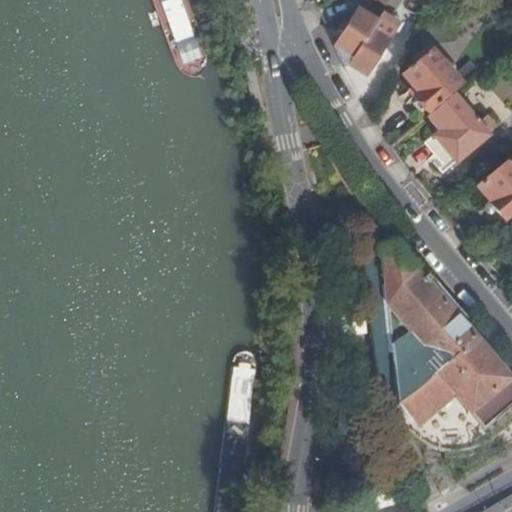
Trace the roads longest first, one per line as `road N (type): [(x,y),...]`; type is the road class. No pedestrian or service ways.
road 1 (residential): [(277,7),(277,80),(313,302),(315,357),(296,511)]
road 2 (residential): [(277,7),(388,188),(511,334)]
